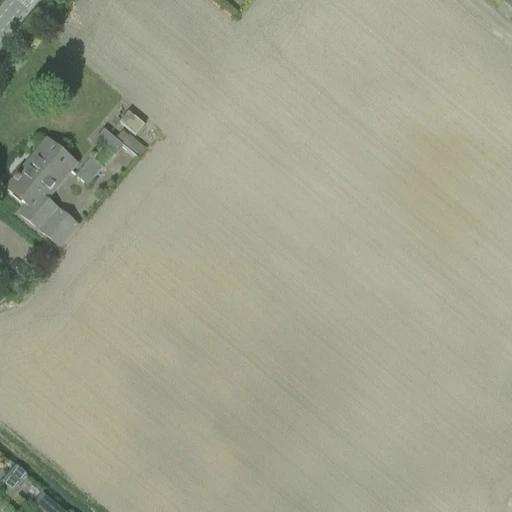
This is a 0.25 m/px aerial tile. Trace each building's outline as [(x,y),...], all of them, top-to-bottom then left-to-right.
[(118,124),(134,137),(143,127),(127,114),(118,124)] [(95,141),(103,147),(81,173),(91,181),(101,169),(102,170),(114,156),(119,161),(125,154),(127,156),(130,153),(138,159),(144,152),(121,133),(114,141),(103,132),(95,141)] [(77,229),(46,203),(76,166),(47,142),(7,191),(27,208),(19,217),(59,250),(77,229)] [(80,172),(75,178),(87,188),(92,182),(91,181),(81,173),(80,172)] [(16,489),(28,474),(17,466),(5,481),(16,489)] [(63,511),(49,498),(42,506),(48,511),(63,511)]
